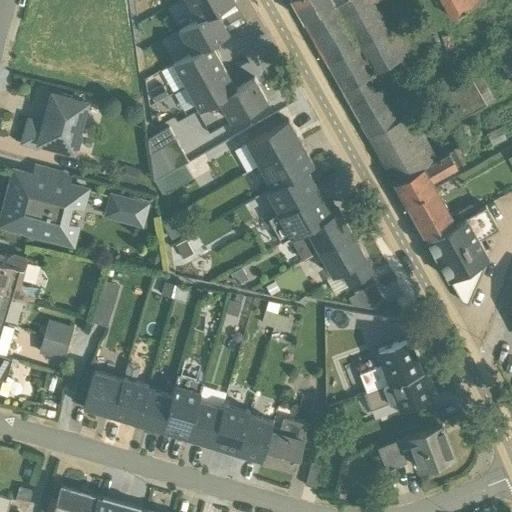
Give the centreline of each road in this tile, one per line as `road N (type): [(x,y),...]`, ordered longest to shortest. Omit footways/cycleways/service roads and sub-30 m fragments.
road 1 (tertiary): [(511,453),(468,359),(266,0)]
road 2 (residential): [(0,423),(316,511)]
road 3 (residential): [(399,511),(511,469)]
